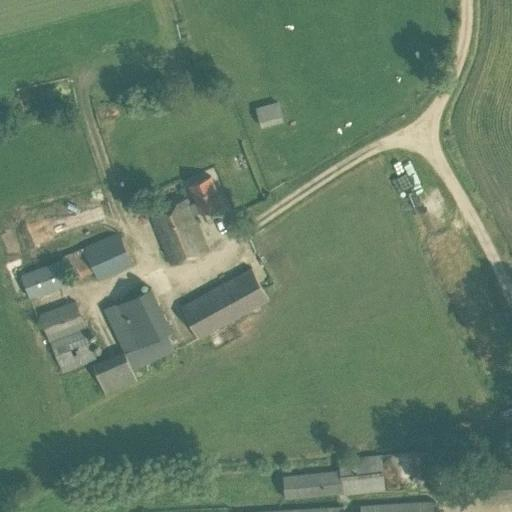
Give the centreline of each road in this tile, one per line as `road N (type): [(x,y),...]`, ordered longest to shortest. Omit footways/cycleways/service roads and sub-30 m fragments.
road 1 (track): [(511,301),(425,122),(452,83),(469,32),(468,0)]
road 2 (track): [(170,285),(228,257),(238,236),(425,122)]
